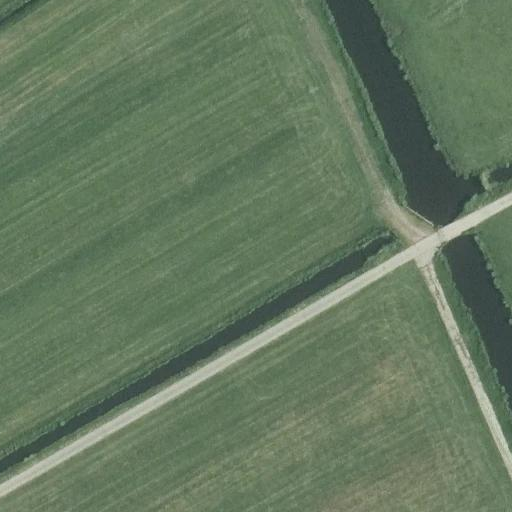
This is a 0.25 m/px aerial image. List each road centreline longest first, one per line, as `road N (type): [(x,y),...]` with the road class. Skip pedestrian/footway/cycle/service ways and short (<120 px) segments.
road 1 (track): [(0,493),(511,199)]
road 2 (track): [(303,0),(394,218),(420,249),(511,460)]
